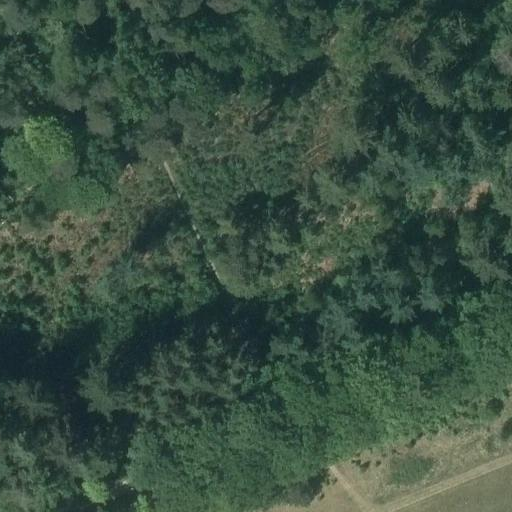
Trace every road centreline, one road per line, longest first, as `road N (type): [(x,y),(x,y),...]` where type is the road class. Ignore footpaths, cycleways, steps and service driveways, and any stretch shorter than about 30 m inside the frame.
road 1 (track): [(63,511),(511,315)]
road 2 (unknown): [(202,511),(511,373)]
road 3 (track): [(369,511),(511,449)]
road 4 (track): [(285,415),(322,459),(389,511)]
